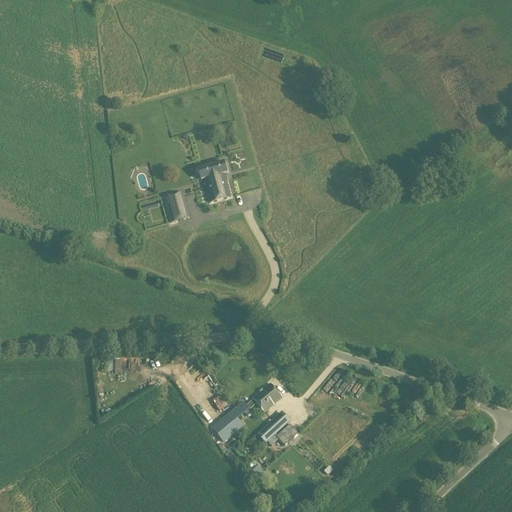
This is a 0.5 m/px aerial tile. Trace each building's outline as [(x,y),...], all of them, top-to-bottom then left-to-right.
[(227,173),(225,163),(215,166),(214,164),(207,166),(208,168),(198,171),(201,181),(204,180),(211,204),(231,198),(224,174),(227,173)] [(171,223),(190,219),(183,194),(164,199),(171,223)] [(128,371),(128,360),(112,360),(112,370),(128,371)] [(232,406),(235,410),(212,430),(223,444),(244,426),(239,421),(257,405),(265,414),(282,398),(270,384),(252,400),(253,401),(246,406),(240,399),(232,406)] [(290,422),(283,414),(258,437),(264,445),(290,422)] [(298,434),(290,425),(276,437),(285,446),(298,434)] [(260,482),(266,477),(259,467),(252,471),(260,482)] [(324,472),(328,476),(333,471),(329,467),(324,472)]
